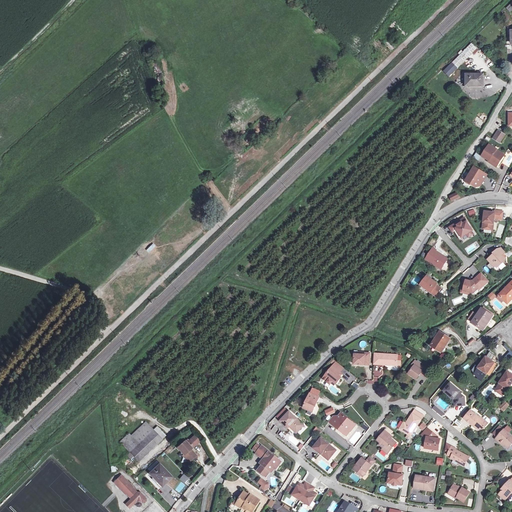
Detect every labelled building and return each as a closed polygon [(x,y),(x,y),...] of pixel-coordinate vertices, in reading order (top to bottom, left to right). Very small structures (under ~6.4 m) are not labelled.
[(444,71),(449,76),(472,53),(474,54),(478,50),(472,44),(444,71)] [(466,86),(483,86),(484,74),(466,74),(466,86)] [(505,135),(498,131),(493,139),(499,143),(505,135)] [(489,146),(482,157),(489,161),(489,162),(490,160),(498,165),(504,155),(489,146)] [(487,175),(474,168),(466,182),(466,183),(469,185),(471,185),(476,188),(478,187),(482,182),(483,182),(487,175)] [(495,213),(485,212),(483,229),(493,230),(494,219),(502,220),(503,212),(495,211),(495,213)] [(457,230),(463,238),(467,235),(472,232),(473,231),(465,218),(450,228),(453,232),(455,231),(457,230)] [(499,224),(495,236),(501,238),(505,225),(499,224)] [(149,252),(155,246),(153,243),(146,250),(149,252)] [(433,248),(426,259),(442,269),(448,259),(436,251),(437,250),(433,248)] [(495,254),(488,260),(494,267),(499,267),(506,260),(502,256),(502,255),(497,250),(494,253),(495,254)] [(487,278),(482,273),(473,282),(467,280),(466,284),(464,291),(471,292),(474,293),(479,289),(480,290),(486,284),(483,281),(487,278)] [(428,276),(421,285),(436,296),(442,288),(437,285),(438,284),(428,276)] [(511,282),(499,295),(504,300),(507,303),(511,298),(511,282)] [(464,291),(466,284),(464,283),(461,293),(470,295),(471,292),(464,291)] [(492,315),(481,308),(477,315),(473,312),(469,318),(472,321),(472,322),(483,329),(492,315)] [(431,346),(440,352),(445,345),(446,346),(451,339),(440,332),(431,346)] [(475,365),(472,370),(475,374),(479,377),(483,378),(486,374),(487,374),(495,363),(492,361),(495,355),(490,351),(486,357),(479,367),(475,365)] [(354,364),(365,365),(365,363),(369,363),(370,353),(358,352),(358,354),(353,354),(352,358),(354,358),(354,364)] [(380,357),(374,356),(374,364),(397,365),(398,355),(380,354),(380,357)] [(415,366),(412,369),(409,373),(416,379),(421,373),(424,376),(428,371),(429,370),(415,361),(413,364),(415,366)] [(323,378),(328,382),(330,379),(333,381),(336,384),(342,377),(340,376),(338,375),(340,372),(344,368),(336,362),(323,378)] [(511,383),(511,374),(507,371),(500,383),(496,389),(497,391),(502,394),(504,394),(508,388),(508,389),(511,383)] [(290,373),(282,381),(286,386),(295,377),(290,373)] [(451,383),(444,391),(455,399),(455,404),(460,404),(460,405),(465,405),(464,397),(461,394),(459,392),(460,391),(451,383)] [(315,407),(314,405),(318,396),(310,393),(303,407),(313,412),(315,407)] [(502,411),(508,404),(505,401),(499,408),(502,411)] [(288,412),(285,409),(277,417),(281,420),(288,412)] [(415,410),(412,414),(421,419),(423,416),(415,410)] [(464,418),(472,425),(473,424),(479,429),(483,429),(485,426),(484,425),(486,422),(479,416),(478,417),(471,410),(464,418)] [(297,429),(300,429),(304,425),(289,411),(288,412),(281,420),(280,420),(284,424),(285,423),(288,427),(289,426),(295,431),(297,429)] [(341,412),(336,419),(332,424),(336,427),(337,426),(340,429),(340,430),(347,435),(350,432),(349,426),(353,422),(341,412)] [(421,419),(412,414),(406,423),(402,430),(411,436),(421,419)] [(139,444),(130,453),(139,462),(162,439),(166,436),(157,426),(153,430),(146,423),(136,432),(137,433),(133,438),(139,444)] [(493,434),(497,437),(504,430),(500,426),(493,434)] [(441,439),(437,439),(437,436),(428,428),(422,435),(426,438),(427,438),(425,447),(439,449),(441,439)] [(508,448),(511,443),(511,436),(504,429),(504,430),(497,437),(496,439),(499,442),(500,441),(508,448)] [(388,454),(393,447),(391,445),(395,441),(391,438),(389,437),(391,435),(385,431),(378,440),(381,443),(380,445),(384,448),(382,449),(388,454)] [(139,444),(133,438),(129,433),(119,442),(130,453),(139,444)] [(186,443),(185,442),(185,441),(177,448),(184,455),(185,454),(190,460),(196,456),(190,450),(199,442),(194,436),(188,442),(186,443)] [(322,452),(330,458),(336,450),(321,438),(313,448),(321,454),(322,452)] [(257,471),(261,474),(263,472),(267,476),(270,472),(271,473),(274,469),(275,470),(281,462),(269,453),(269,452),(262,446),(256,454),(263,459),(262,461),(264,463),(263,464),(262,464),(262,465),(257,471)] [(456,450),(456,449),(452,447),(449,452),(447,455),(451,457),(451,458),(465,466),(469,457),(456,450)] [(163,452),(160,456),(178,474),(182,470),(163,452)] [(328,460),(330,458),(322,452),(321,454),(328,460)] [(365,471),(367,472),(372,465),(371,464),(372,463),(373,464),(376,460),(371,456),(367,461),(362,458),(353,469),(358,473),(359,472),(362,475),(365,471)] [(171,477),(159,465),(150,474),(162,487),(171,477)] [(402,479),(402,475),(401,475),(403,466),(395,465),(394,473),(390,473),(389,483),(393,483),(398,484),(402,485),(403,480),(402,479)] [(179,478),(185,484),(190,480),(184,474),(179,478)] [(414,488),(424,490),(424,487),(434,489),(435,478),(416,475),(414,488)] [(132,486),(121,476),(114,483),(116,485),(117,485),(120,488),(119,488),(124,493),(124,492),(126,494),(132,488),(131,487),(132,486)] [(261,479),(258,483),(265,488),(269,487),(269,482),(266,483),(261,479)] [(505,486),(506,487),(499,494),(505,500),(511,492),(511,481),(511,480),(510,480),(505,486)] [(292,495),(309,506),(316,494),(312,491),(314,488),(306,483),(304,486),(299,483),(295,490),(292,495)] [(464,502),(470,492),(463,488),(462,489),(454,484),(448,494),(457,498),(464,502)] [(287,492),(292,495),(295,490),(290,486),(287,492)] [(135,491),(132,488),(126,494),(129,497),(135,491)] [(140,502),(142,503),(144,503),(146,501),(146,499),(144,497),(142,497),(142,494),(140,492),(138,492),(136,494),(135,497),(133,496),(131,498),(131,501),(128,501),(126,503),(126,505),(128,507),(131,507),(133,506),(133,503),(135,503),(137,502),(140,502)] [(243,493),(237,503),(243,506),(247,510),(245,511),(252,511),(260,501),(251,495),(249,497),(243,493)] [(343,511),(342,511),(358,511),(359,510),(355,507),(354,508),(345,502),(340,510),(343,511)]
